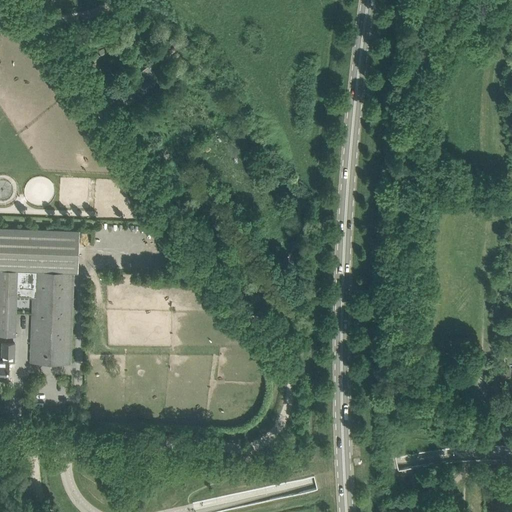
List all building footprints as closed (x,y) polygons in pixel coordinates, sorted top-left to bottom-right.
[(105,36),(102,28),(82,36),(85,44),(105,36)] [(152,63),(135,74),(144,87),(161,76),(152,63)] [(192,120),(199,134),(209,129),(202,116),(192,120)] [(0,226),(0,334),(15,335),(16,296),(32,296),(30,362),(71,363),(74,272),(78,272),(79,230),(69,229),(0,226)] [(80,243),(91,244),(92,230),(81,230),(80,243)] [(0,378),(8,379),(9,361),(8,361),(8,356),(14,356),(15,343),(2,342),(2,356),(4,356),(4,361),(0,360),(0,378)]
